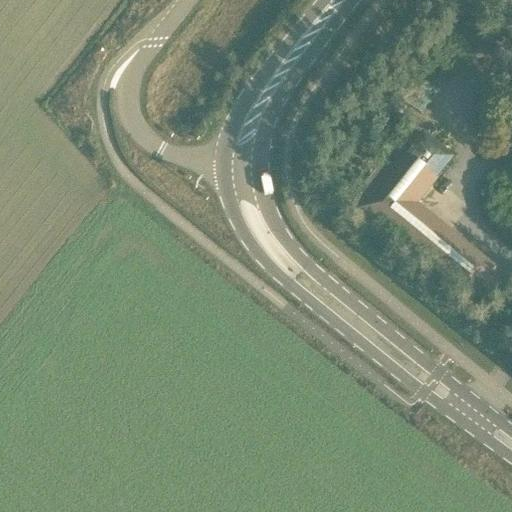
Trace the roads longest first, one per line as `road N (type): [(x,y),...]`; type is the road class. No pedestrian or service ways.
road 1 (secondary): [(511,446),(296,277),(252,220),(241,167)]
road 2 (unclassified): [(241,167),(196,163),(138,132),(123,74),(181,0)]
road 3 (secondary): [(241,167),(250,122),(342,0)]
